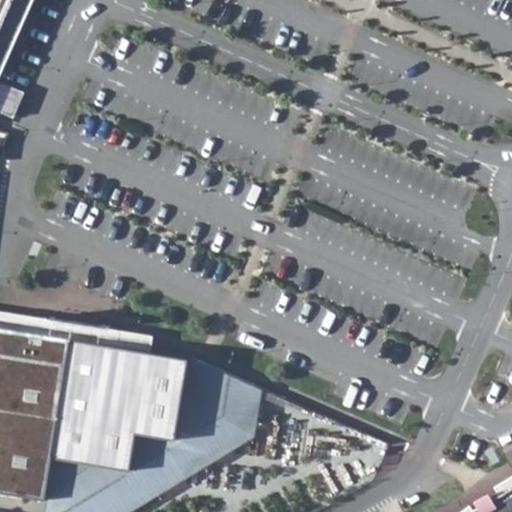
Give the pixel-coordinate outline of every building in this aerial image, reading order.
[(0,28),(12,0),(0,0),(0,490),(49,498),(55,456),(134,469),(140,431),(179,438),(192,357),(157,351),(110,343),(112,328),(52,318),(49,333),(0,325),(0,28)] [(0,325),(49,333),(52,318),(0,309),(0,325)] [(160,335),(112,328),(110,343),(157,351),(160,335)] [(55,456),(49,498),(46,511),(122,511),(255,431),(262,387),(192,357),(179,438),(140,431),(134,469),(55,456)] [(511,511),(511,488),(469,511),(511,511)]
